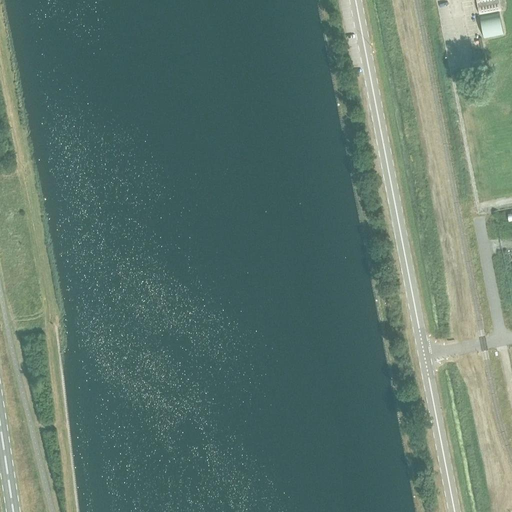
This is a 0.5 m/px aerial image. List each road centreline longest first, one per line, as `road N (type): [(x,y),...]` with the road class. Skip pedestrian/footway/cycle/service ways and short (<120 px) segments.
road 1 (unclassified): [(454,511),(355,0)]
road 2 (track): [(511,386),(477,233)]
